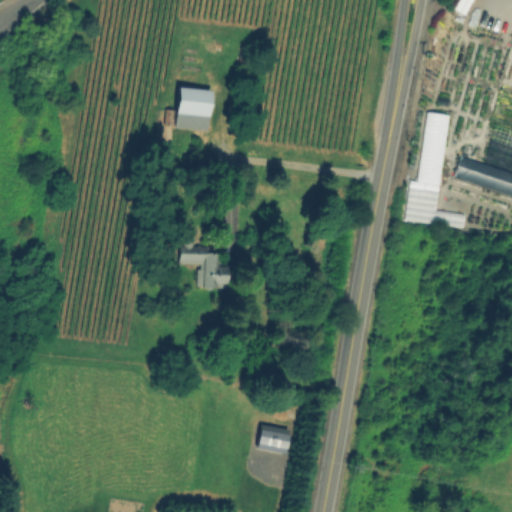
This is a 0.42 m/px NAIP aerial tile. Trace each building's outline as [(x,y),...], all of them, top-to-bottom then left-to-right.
[(172,127),(177,87),(211,91),(206,131),(172,127)] [(172,126),(163,126),(164,109),(174,110),(172,126)] [(414,182),(407,182),(406,187),(436,190),(444,115),(422,112),(414,182)] [(450,177),(511,195),(511,172),(457,156),(450,177)] [(176,264),(177,247),(181,247),(181,237),(192,238),(192,247),(213,248),(213,252),(216,252),(216,257),(220,257),(220,267),(226,267),(226,287),(215,287),(215,288),(196,288),(196,269),(199,269),(199,264),(176,264)] [(280,453),(251,447),(255,426),(284,432),(280,453)]
